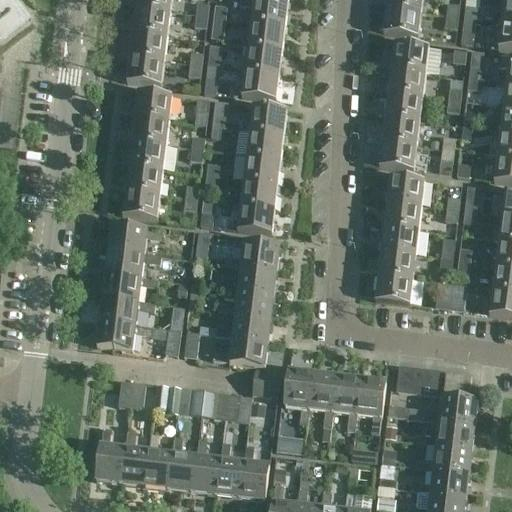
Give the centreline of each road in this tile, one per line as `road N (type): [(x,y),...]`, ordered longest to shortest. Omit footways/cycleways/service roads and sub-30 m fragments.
road 1 (residential): [(511,361),(339,342),(347,0)]
road 2 (residential): [(28,392),(79,0)]
road 3 (residential): [(40,511),(22,471),(28,392)]
